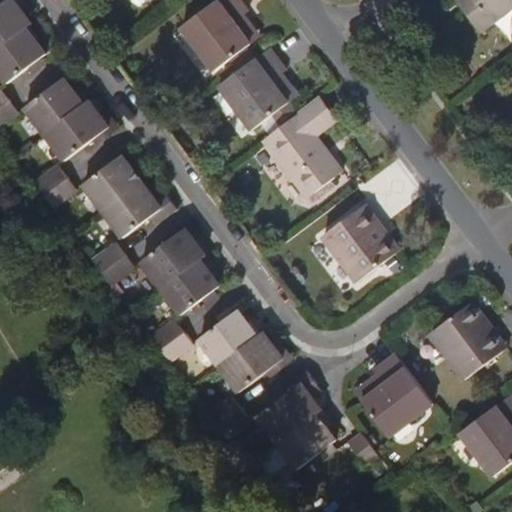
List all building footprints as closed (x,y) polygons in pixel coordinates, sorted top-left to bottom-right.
[(0,49),(29,28),(34,25),(15,0),(14,0),(0,9),(0,49)] [(251,45),(234,22),(245,14),(249,11),(241,0),(220,0),(183,26),(216,70),(241,52),(251,45)] [(468,10),(480,1),(478,0),(462,0),(461,1),(468,10)] [(511,10),(511,0),(478,0),(480,1),(468,10),(484,32),(511,10)] [(261,37),(245,14),(234,22),(251,45),(261,37)] [(28,73),(50,56),(29,28),(0,49),(0,68),(12,85),(28,73)] [(260,56),(251,45),(241,52),(250,63),(260,56)] [(289,102),(273,80),(282,74),(287,70),(271,48),(260,56),(250,63),(221,85),(253,128),(277,110),(287,123),(298,115),(289,102)] [(298,95),(282,74),(273,80),(289,102),(298,95)] [(50,135),(88,107),(68,80),(46,97),(30,108),(50,135)] [(0,110),(13,101),(6,90),(0,93),(0,110)] [(341,172),(315,136),(336,121),(320,98),(298,115),(287,123),(265,140),(307,196),(341,172)] [(0,130),(23,114),(13,101),(0,110),(0,130)] [(112,130),(93,103),(88,107),(50,135),(70,162),(87,149),(112,130)] [(108,212),(145,184),(125,156),(103,173),(87,185),(108,212)] [(48,195),(70,177),(63,167),(40,184),(48,195)] [(56,206),(79,189),(70,177),(48,195),(56,206)] [(179,209),(168,195),(159,202),(145,184),(108,212),(127,238),(143,226),(164,211),(168,217),(179,209)] [(386,232),(366,205),(360,210),(380,237),(386,232)] [(400,250),(386,232),(380,237),(360,210),(324,236),(357,281),(400,250)] [(203,261),(208,257),(189,231),(161,251),(145,263),(164,289),(203,261)] [(106,272),(128,257),(119,244),(97,260),(106,272)] [(115,285),(137,268),(128,257),(106,272),(115,285)] [(223,288),(203,261),(164,289),(185,316),(202,304),(223,288)] [(503,355),(482,328),(488,324),(474,305),(432,336),(466,382),(503,355)] [(223,366),(260,338),(242,313),(219,328),(203,340),(223,366)] [(164,349),(186,333),(177,322),(155,337),(164,349)] [(508,351),(488,324),(482,328),(503,355),(508,351)] [(172,361),(195,346),(186,333),(164,349),(172,361)] [(287,361),(266,334),(260,338),(223,366),(243,392),(258,381),(287,361)] [(391,438),(434,406),(397,357),(376,373),(379,376),(387,388),(366,403),(391,438)] [(319,415),(324,411),(311,394),(321,386),(317,379),(310,371),(300,378),(305,386),(276,405),(261,415),(281,443),(319,415)] [(366,403),(387,388),(379,376),(357,391),(366,403)] [(244,411),(235,398),(213,414),(222,426),(244,411)] [(511,467),(511,399),(463,436),(496,479),(511,467)] [(230,437),(252,421),(244,411),(222,426),(230,437)] [(300,469),(339,441),(319,415),(281,443),(300,469)] [(372,447),(356,424),(345,433),(361,455),(372,447)]
